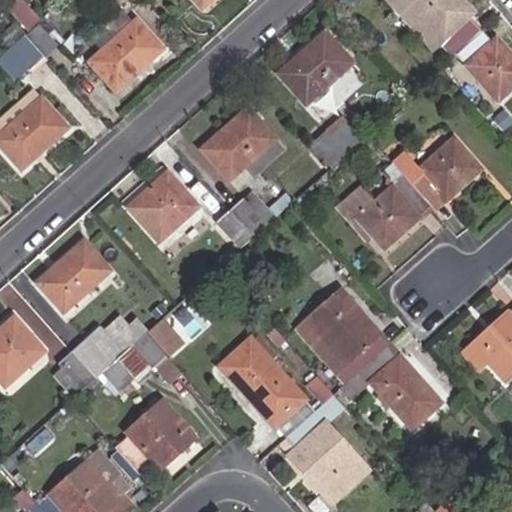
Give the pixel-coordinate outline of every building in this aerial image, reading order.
[(37,24),(38,23),(18,0),(16,0),(7,9),(28,32),(37,24)] [(192,0),(201,10),(212,0),(192,0)] [(468,17),(472,14),(459,0),(388,0),(433,50),(442,42),(456,57),(482,33),(468,17)] [(90,64),(116,93),(162,52),(136,23),(90,64)] [(43,58),(57,46),(37,24),(28,32),(24,36),(43,58)] [(497,102),(511,88),(511,58),(496,41),(493,44),(482,33),(456,57),(497,102)] [(279,76),(305,106),(351,65),(325,35),(279,76)] [(0,57),(0,66),(15,83),(43,58),(24,36),(0,57)] [(0,137),(0,147),(21,171),(68,130),(41,101),(0,137)] [(202,152),(229,182),(274,141),(248,111),(202,152)] [(330,169),(346,155),(325,132),(310,146),(330,169)] [(429,209),(432,212),(478,171),(452,142),(417,173),(401,156),(391,165),(429,209)] [(338,210),(377,256),(429,209),(391,165),(380,174),(392,188),(372,207),(359,192),(338,210)] [(128,210),(157,242),(196,208),(168,176),(128,210)] [(253,239),(266,226),(243,200),(229,212),(253,239)] [(239,251),(253,239),(229,212),(216,224),(239,251)] [(63,314),(109,273),(84,244),(37,285),(63,314)] [(375,337),(377,336),(340,294),(297,332),(344,385),(385,348),(375,337)] [(511,316),(509,313),(462,355),(477,372),(487,364),(504,383),(511,375),(511,316)] [(0,332),(0,382),(5,387),(43,353),(14,320),(0,332)] [(117,360),(124,354),(103,331),(100,328),(72,354),(95,380),(117,360)] [(137,384),(165,358),(145,335),(124,354),(117,360),(137,384)] [(272,428),(303,401),(249,341),(218,369),(272,428)] [(409,431),(439,406),(398,359),(396,360),(385,348),(344,385),(336,392),(348,404),(370,385),(409,431)] [(82,392),(95,380),(72,354),(59,365),(82,392)] [(331,397),(314,378),(305,387),(322,405),(331,397)] [(331,505),(367,473),(324,425),(342,408),(331,397),(322,405),(285,440),(292,448),(285,455),(331,505)] [(126,435),(158,471),(193,440),(161,403),(126,435)] [(41,511),(102,511),(115,501),(83,466),(38,508),(41,511)] [(402,475),(419,494),(429,484),(412,466),(402,475)] [(462,511),(475,501),(464,488),(436,511),(462,511)] [(41,511),(38,508),(34,502),(23,511),(41,511)]
